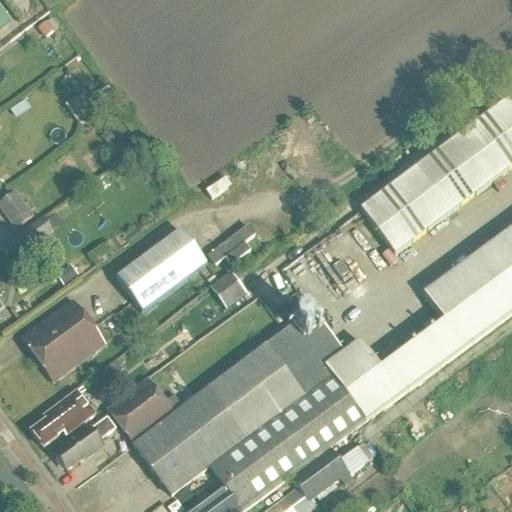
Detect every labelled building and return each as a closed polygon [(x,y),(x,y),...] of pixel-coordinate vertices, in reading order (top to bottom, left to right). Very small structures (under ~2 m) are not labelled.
[(0,33),(12,24),(0,9),(0,33)] [(45,42),(58,32),(47,17),(41,22),(45,26),(37,33),(45,42)] [(81,98),(66,109),(80,129),(96,119),(81,98)] [(394,260),(511,172),(511,113),(507,106),(361,216),(394,260)] [(113,145),(119,138),(110,130),(104,137),(113,145)] [(223,182),(204,192),(209,200),(228,189),(223,182)] [(0,207),(0,213),(15,235),(34,222),(16,197),(0,207)] [(38,225),(1,252),(9,263),(12,268),(41,247),(38,243),(49,236),(40,224),(38,225)] [(248,230),(207,261),(214,270),(225,262),(231,269),(250,255),(244,247),(255,239),(248,230)] [(367,425),(511,318),(511,234),(423,300),(443,327),(380,373),(360,346),(345,358),(327,371),(367,425)] [(180,235),(116,283),(142,318),(206,270),(180,235)] [(67,285),(75,279),(71,274),(63,280),(67,285)] [(229,278),(209,293),(225,315),(245,300),(229,278)] [(105,350),(73,306),(20,344),(52,388),(105,350)] [(250,511),(366,426),(367,425),(327,371),(345,358),(313,315),(268,349),(306,400),(207,474),(223,495),(236,511),(250,511)] [(306,400),(268,349),(265,351),(174,419),(132,450),(170,501),(175,498),(187,489),(207,474),(306,400)] [(103,389),(122,375),(115,365),(96,379),(103,389)] [(148,383),(106,414),(132,450),(174,419),(148,383)] [(43,453),(62,438),(65,442),(95,419),(77,395),(43,421),(46,425),(30,436),(43,453)] [(115,433),(106,421),(54,460),(66,476),(84,462),(86,465),(104,451),(100,445),(115,433)] [(362,449),(339,466),(348,478),(340,484),(345,491),(353,485),(350,481),(373,464),(362,449)] [(339,466),(331,454),(289,484),(295,492),(268,511),(310,511),(308,508),(340,484),(348,478),(339,466)] [(187,489),(175,498),(185,511),(196,502),(187,489)] [(236,511),(223,495),(200,511),(236,511)]
